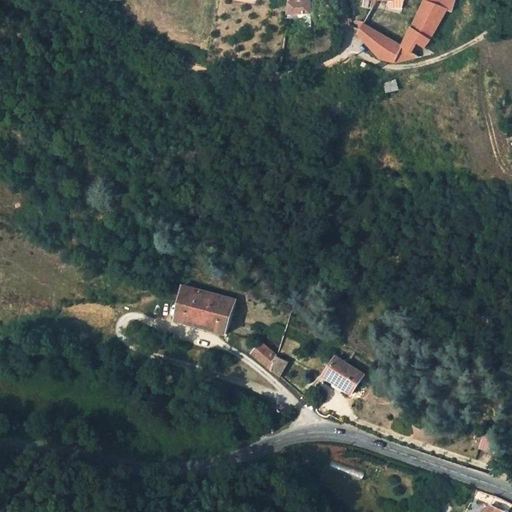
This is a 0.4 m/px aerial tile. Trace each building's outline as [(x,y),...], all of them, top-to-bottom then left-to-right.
[(288,21),(311,19),(310,0),(290,1),(288,21)] [(402,45),(386,37),(376,54),(378,56),(395,62),(433,53),(430,51),(425,47),(428,43),(434,32),(441,21),(446,9),(424,0),(402,45)] [(450,10),(452,0),(424,0),(446,9),(450,10)] [(357,33),(376,54),(386,37),(363,23),(359,30),(357,33)] [(399,91),(395,80),(385,84),(390,94),(399,91)] [(227,333),(236,299),(186,286),(177,321),(189,324),(189,321),(217,328),(216,331),(227,333)] [(271,331),(267,337),(280,347),(282,339),(271,331)] [(261,343),(252,353),(272,369),(277,356),(261,343)] [(280,376),(288,362),(277,356),(272,369),(280,376)] [(337,357),(325,376),(352,393),(364,374),(337,357)] [(492,451),(497,437),(484,432),(479,447),(492,451)]
